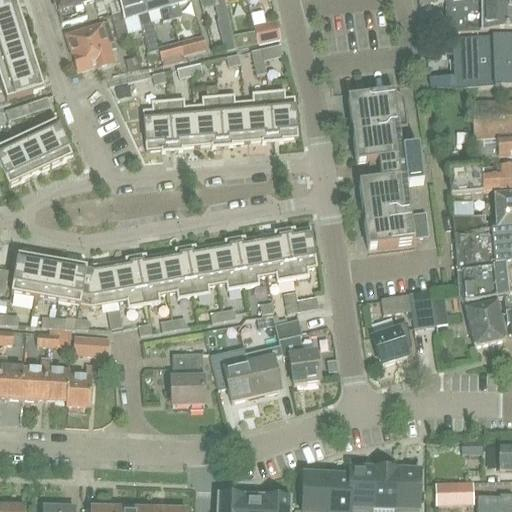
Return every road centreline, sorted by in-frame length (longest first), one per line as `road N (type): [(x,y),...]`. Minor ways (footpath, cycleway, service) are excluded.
road 1 (residential): [(23,217),(39,237),(80,240),(326,202)]
road 2 (residential): [(321,163),(99,180)]
road 3 (residential): [(448,261),(421,56)]
road 4 (residential): [(99,180),(33,0)]
road 5 (residential): [(201,453),(273,440),(357,410)]
road 6 (residential): [(357,410),(395,402),(511,403)]
road 7 (residential): [(357,410),(337,276)]
road 8 (residential): [(0,445),(133,452)]
